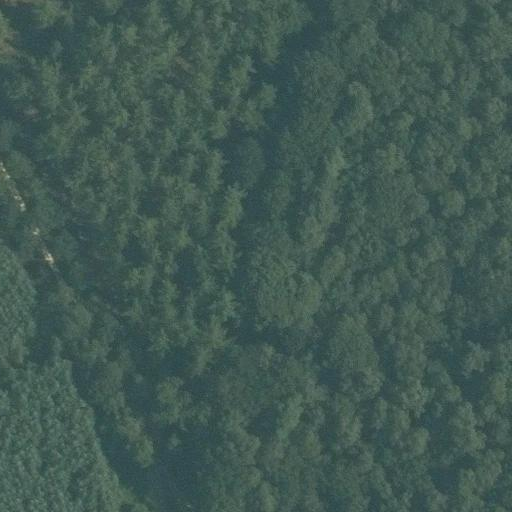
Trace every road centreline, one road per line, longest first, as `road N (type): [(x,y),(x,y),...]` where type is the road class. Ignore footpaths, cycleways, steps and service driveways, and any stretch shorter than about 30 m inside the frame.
road 1 (unknown): [(327,0),(192,495)]
road 2 (track): [(192,495),(0,151)]
